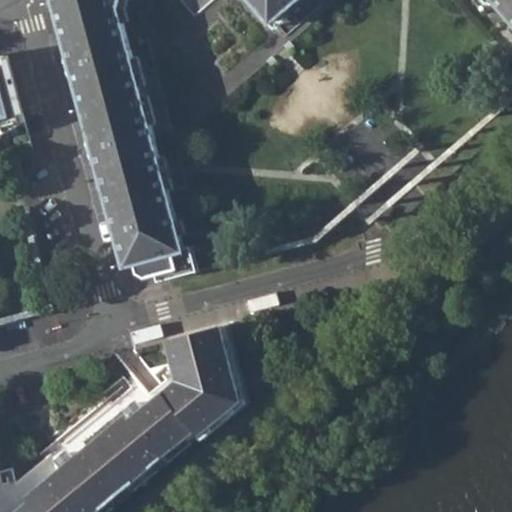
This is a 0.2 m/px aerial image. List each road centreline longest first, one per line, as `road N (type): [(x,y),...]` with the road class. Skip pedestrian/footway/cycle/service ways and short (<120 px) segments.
road 1 (residential): [(511,142),(373,253),(112,326)]
road 2 (residential): [(112,326),(15,0)]
road 3 (residential): [(112,326),(83,350),(0,372)]
